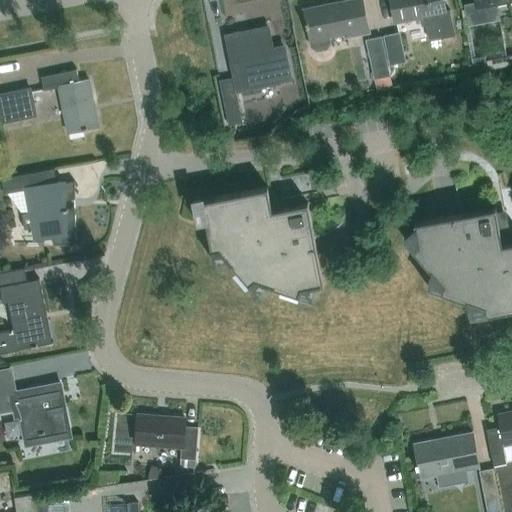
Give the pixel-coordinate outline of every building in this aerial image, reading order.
[(311,46),(317,50),(325,48),(329,42),(328,37),(344,34),(344,37),(368,33),(361,0),(349,0),(304,9),(306,22),(305,22),(306,27),(307,27),(311,46)] [(446,11),(443,0),(390,0),(394,22),(424,16),(429,40),(454,35),(449,10),(446,11)] [(511,0),(475,0),(476,3),(464,6),(468,27),(500,20),(497,5),(511,1),(511,0)] [(232,35),(238,67),(231,69),(233,77),(219,80),(228,125),(231,124),(242,122),(236,91),(279,82),(279,81),(290,78),(283,46),(273,48),(270,37),(268,27),(247,31),(248,32),(232,35)] [(399,33),(384,36),(389,64),(405,61),(399,33)] [(390,76),(382,36),(365,39),(373,79),(390,76)] [(474,71),(488,69),(486,57),(472,60),(474,71)] [(77,69),(42,76),(44,89),(59,86),(68,132),(99,126),(89,79),(79,81),(77,69)] [(37,115),(33,91),(0,97),(0,100),(4,121),(37,115)] [(74,244),(74,207),(69,207),(64,207),(63,200),(73,198),(73,180),(60,183),(60,181),(48,184),(45,170),(54,168),(0,177),(0,180),(3,193),(25,189),(29,211),(20,213),(23,229),(33,227),(35,238),(51,235),(52,244),(74,244)] [(267,186),(202,199),(214,263),(215,263),(214,257),(224,255),(258,294),(259,293),(255,289),(263,282),(312,299),(312,298),(307,296),(310,286),(323,283),(307,202),(272,209),(267,186)] [(416,235),(408,242),(405,237),(404,238),(437,278),(434,287),(428,285),(427,286),(476,304),(478,314),(472,315),(472,316),(511,309),(511,241),(502,243),(495,207),(414,222),(416,235)] [(51,342),(39,278),(26,281),(24,267),(0,271),(0,289),(2,302),(7,301),(12,329),(0,330),(0,352),(17,349),(17,348),(31,346),(31,347),(36,346),(36,345),(51,342)] [(0,388),(9,388),(8,374),(0,375),(0,388)] [(17,391),(0,394),(0,410),(19,407),(26,445),(42,442),(41,435),(46,434),(45,432),(53,430),(54,435),(69,432),(60,383),(17,391)] [(511,411),(498,414),(501,426),(486,429),(494,465),(506,463),(502,444),(504,443),(504,444),(511,442),(511,411)] [(138,414),(135,443),(182,447),(181,458),(181,466),(195,466),(196,459),(198,427),(197,427),(197,428),(184,427),(185,418),(138,414)] [(420,478),(436,475),(438,487),(454,484),(451,472),(479,467),(472,432),(414,443),(419,469),(420,476),(420,478)] [(484,498),(497,496),(492,468),(479,471),(484,498)] [(419,469),(410,471),(411,478),(420,476),(419,469)] [(97,472),(96,487),(118,483),(119,473),(97,472)] [(15,511),(36,511),(33,494),(13,498),(15,511)] [(138,511),(138,502),(128,502),(128,511),(48,511),(48,496),(48,495),(36,495),(37,511),(138,511)]
